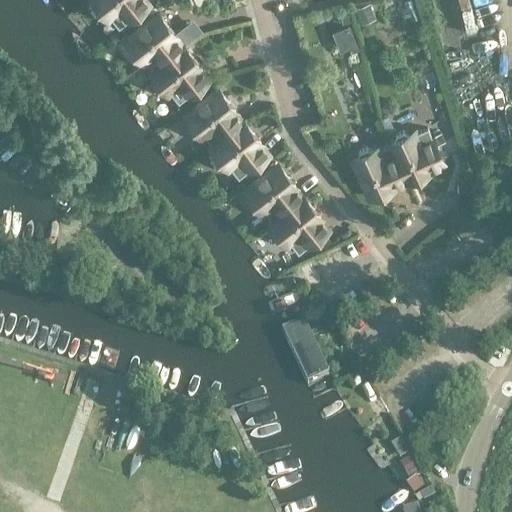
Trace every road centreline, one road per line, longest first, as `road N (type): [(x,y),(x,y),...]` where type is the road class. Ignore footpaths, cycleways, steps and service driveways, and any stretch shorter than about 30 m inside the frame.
road 1 (residential): [(507,388),(475,364),(292,140),(255,0)]
road 2 (tertiary): [(465,511),(472,460),(507,388)]
